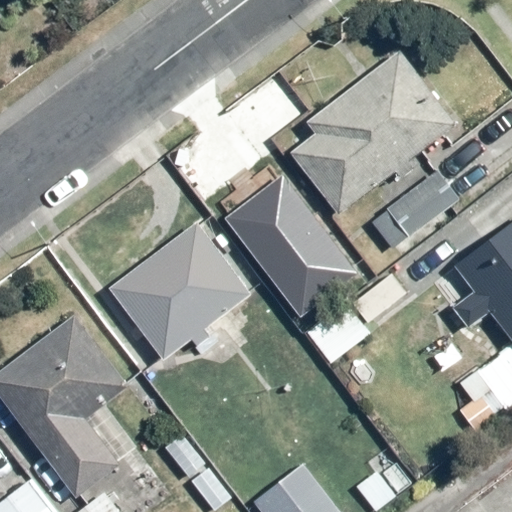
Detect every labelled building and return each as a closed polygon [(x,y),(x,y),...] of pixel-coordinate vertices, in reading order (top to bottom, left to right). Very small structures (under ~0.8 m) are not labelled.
[(449,130),(389,56),(277,146),(337,221),(449,130)] [(469,209),(436,168),(369,222),(402,263),(469,209)] [(511,224),(456,268),(511,340),(456,382),(468,398),(457,406),(480,436),(491,427),(511,411),(511,224)] [(249,296),(196,225),(109,291),(162,361),(249,296)] [(368,336),(333,294),(297,324),(332,365),(368,336)] [(0,372),(0,398),(81,495),(138,448),(103,405),(129,383),(71,313),(0,372)] [(189,435),(168,451),(215,511),(216,511),(237,496),(189,435)] [(338,511),(304,467),(254,505),(259,511),(338,511)] [(0,511),(50,511),(27,481),(5,498),(0,491),(0,511)] [(78,511),(125,511),(108,489),(78,511)]
